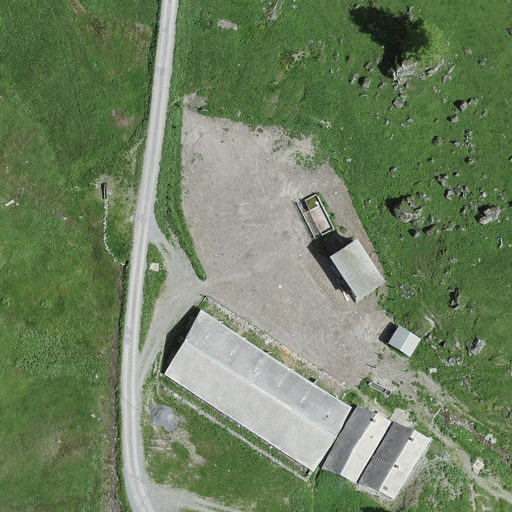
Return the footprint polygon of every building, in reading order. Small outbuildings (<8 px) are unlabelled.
[(357,240),(329,258),(357,300),(385,282),(357,240)] [(200,314),(161,376),(312,470),(351,408),(200,314)] [(401,325),(389,344),(409,358),(422,339),(401,325)] [(390,422),(357,404),(323,468),(356,485),(390,422)] [(393,421),(360,483),(395,502),(429,440),(393,421)]
